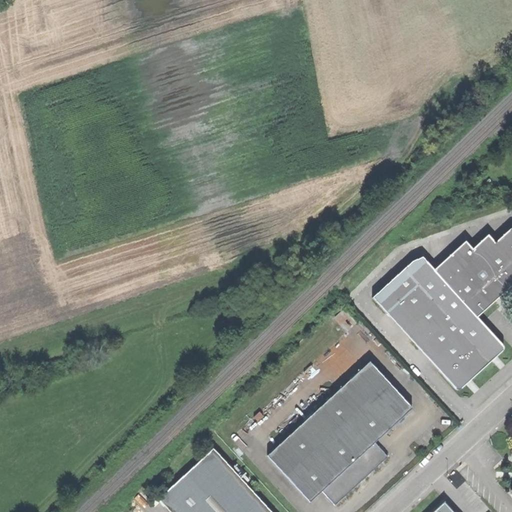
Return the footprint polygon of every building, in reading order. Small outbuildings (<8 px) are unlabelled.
[(433,270),(477,318),(493,303),(490,300),(500,291),(503,294),(511,285),(511,228),(510,229),(494,242),(487,235),(472,249),(464,241),(433,270)] [(502,345),(477,318),(433,270),(422,257),(419,254),(412,261),(371,297),(391,319),(394,316),(412,337),(409,339),(419,350),(422,348),(440,368),(437,370),(454,389),(457,392),(460,389),(465,385),(463,382),(469,377),(471,380),(491,362),(488,358),(494,353),(497,357),(502,352),(502,345)] [(493,303),(503,294),(500,291),(490,300),(493,303)] [(391,319),(409,339),(412,337),(394,316),(391,319)] [(419,350),(437,370),(440,368),(422,348),(419,350)] [(491,362),(497,357),(494,353),(488,358),(491,362)] [(412,409),(369,362),(266,455),(309,502),(321,491),(375,443),(412,409)] [(465,385),(471,380),(469,377),(463,382),(465,385)] [(387,457),(375,443),(321,491),(334,505),(362,480),(387,457)] [(270,511),(222,459),(167,509),(169,511),(270,511)] [(452,511),(444,502),(433,511),(452,511)]
